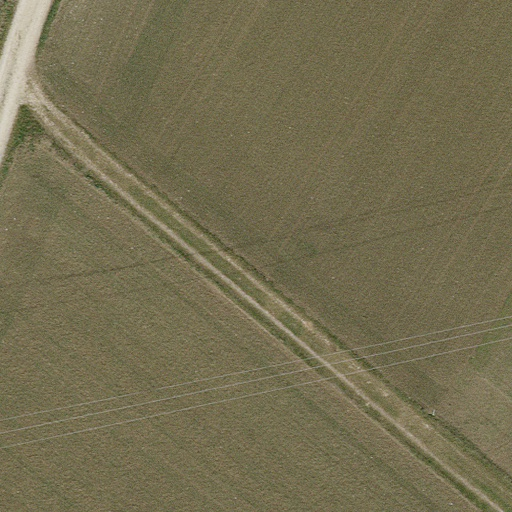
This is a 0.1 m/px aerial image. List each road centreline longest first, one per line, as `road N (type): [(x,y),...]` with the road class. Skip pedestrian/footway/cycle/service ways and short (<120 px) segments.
road 1 (track): [(12,81),(511,504)]
road 2 (track): [(0,122),(41,0)]
